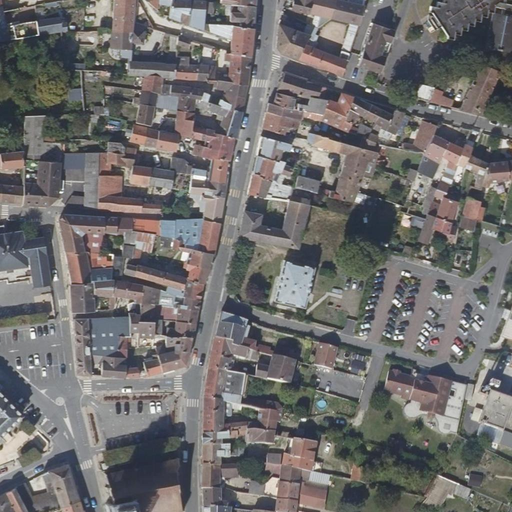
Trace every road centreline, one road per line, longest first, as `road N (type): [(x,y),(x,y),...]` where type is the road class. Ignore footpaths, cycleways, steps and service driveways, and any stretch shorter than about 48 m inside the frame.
road 1 (residential): [(466,368),(438,368),(212,301)]
road 2 (residential): [(263,57),(511,130)]
road 3 (secondary): [(263,57),(212,301)]
road 4 (residential): [(67,389),(48,212),(0,211)]
road 5 (unknown): [(263,57),(180,27),(143,0)]
road 6 (residential): [(466,368),(511,247)]
road 7 (residential): [(195,383),(67,389)]
road 8 (secondary): [(195,383),(193,511)]
